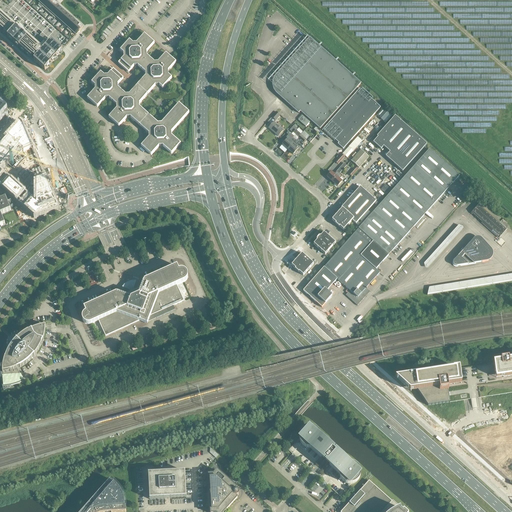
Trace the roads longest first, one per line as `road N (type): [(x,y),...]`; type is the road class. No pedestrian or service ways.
road 1 (trunk): [(505,511),(293,317),(254,260),(227,185)]
road 2 (trunk): [(209,189),(226,243),(263,309),(478,511)]
road 3 (track): [(511,203),(284,0)]
road 4 (unclassified): [(445,437),(313,318),(279,276),(279,257)]
road 5 (trunk): [(230,0),(204,71),(206,175)]
road 6 (trunk): [(225,171),(223,94),(249,0)]
road 7 (unclassified): [(279,257),(320,218),(323,202),(248,135)]
road 8 (secondary): [(0,305),(50,249),(98,219)]
road 9 (tertiary): [(100,202),(69,132),(39,95)]
road 10 (tertiary): [(39,95),(91,206)]
